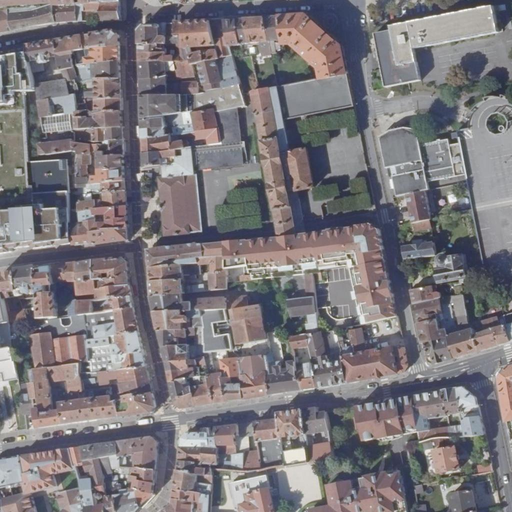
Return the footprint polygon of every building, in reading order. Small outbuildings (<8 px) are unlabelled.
[(0,0),(0,33),(12,31),(11,12),(15,12),(37,10),(54,5),(54,0),(0,0)] [(121,2),(120,2),(102,3),(102,12),(102,14),(103,21),(122,21),(121,2)] [(83,12),(83,22),(92,21),(92,14),(94,14),(95,13),(95,12),(102,12),(102,3),(92,3),(85,4),(86,12),(83,12)] [(66,5),(55,6),(54,6),(56,24),(71,22),(83,22),(83,12),(86,12),(85,4),(66,5)] [(15,12),(11,12),(12,31),(41,25),(56,23),(56,24),(54,6),(55,6),(54,5),(37,10),(15,12)] [(393,31),(376,34),(382,62),(418,54),(417,49),(501,32),(495,6),(392,27),(393,31)] [(308,16),(283,17),(284,38),(284,43),(293,42),(321,69),(323,79),(348,74),(343,47),(308,16)] [(283,17),(266,18),(270,47),(270,49),(270,51),(273,51),(271,40),(284,38),(283,17)] [(266,18),(246,19),(249,43),(252,57),(253,60),(256,59),(255,56),(258,55),(256,42),(261,42),(262,50),(270,49),(270,47),(266,18)] [(246,19),(237,20),(240,45),(249,43),(246,19)] [(226,20),(211,21),(215,40),(228,36),(226,20)] [(228,36),(215,40),(219,58),(232,55),(233,54),(232,46),(240,45),(237,20),(226,20),(228,36)] [(211,21),(182,23),(189,47),(197,46),(198,52),(193,53),(192,50),(190,50),(193,64),(200,62),(219,58),(215,40),(211,21)] [(140,31),(141,52),(157,52),(157,50),(164,50),(164,44),(166,44),(178,42),(178,48),(180,62),(174,62),(177,71),(177,74),(178,78),(195,77),(194,74),(196,74),(193,64),(190,50),(189,47),(182,23),(160,24),(160,25),(146,25),(140,31)] [(115,31),(82,36),(85,50),(94,48),(121,46),(121,36),(115,31)] [(82,36),(56,41),(60,56),(59,56),(62,71),(65,78),(66,78),(67,80),(67,82),(78,79),(78,78),(77,77),(75,69),(74,67),(72,55),(75,54),(74,51),(78,50),(79,51),(85,50),(82,36)] [(60,56),(56,41),(27,46),(28,49),(30,61),(31,61),(47,58),(59,56),(60,56)] [(122,61),(121,46),(94,48),(95,58),(95,63),(122,61)] [(157,52),(141,52),(141,62),(174,62),(180,62),(178,48),(171,49),(172,55),(167,55),(167,50),(164,50),(157,50),(157,52)] [(28,49),(0,54),(0,253),(14,252),(13,248),(69,238),(68,159),(27,161),(28,186),(32,187),(32,204),(0,206),(0,105),(15,105),(15,90),(37,91),(36,86),(33,73),(31,61),(30,61),(28,49)] [(418,54),(382,62),(383,70),(419,61),(418,54)] [(232,55),(219,58),(200,62),(203,74),(205,83),(206,92),(228,88),(240,85),(232,55)] [(47,58),(31,61),(33,73),(45,70),(44,63),(48,62),(47,58)] [(122,79),(122,61),(95,63),(93,63),(93,67),(93,80),(122,79)] [(419,61),(383,70),(386,88),(423,79),(419,61)] [(174,62),(141,62),(142,79),(152,78),(167,79),(167,72),(177,71),(174,62)] [(260,91),(254,92),(279,224),(279,226),(304,221),(299,191),(316,187),(309,149),(291,152),(285,120),(355,107),(348,74),(323,79),(278,87),(260,91)] [(78,79),(67,82),(69,93),(79,91),(78,82),(78,79)] [(123,98),(122,79),(93,80),(88,81),(81,82),(80,82),(81,85),(88,84),(88,88),(97,87),(97,100),(123,98)] [(67,80),(59,82),(36,86),(39,101),(70,95),(69,93),(67,82),(67,80)] [(200,83),(142,85),(142,93),(174,94),(200,94),(200,83)] [(174,94),(142,93),(143,120),(166,117),(191,112),(215,109),(216,113),(237,108),(248,107),(244,94),(242,84),(240,85),(228,88),(206,92),(205,83),(200,83),(200,94),(174,94)] [(80,93),(76,94),(78,105),(86,104),(85,100),(80,101),(80,93)] [(70,95),(39,101),(42,117),(88,111),(89,111),(86,104),(78,105),(76,94),(70,95)] [(124,111),(123,98),(97,100),(97,109),(97,113),(124,111)] [(88,100),(85,100),(89,111),(90,111),(93,112),(94,109),(93,100),(88,100)] [(196,148),(177,150),(178,164),(155,167),(156,171),(162,170),(162,178),(160,178),(166,236),(203,232),(198,174),(196,174),(196,170),(243,164),(237,108),(216,113),(219,128),(220,136),(221,139),(222,145),(218,145),(196,148)] [(215,109),(191,112),(192,129),(189,129),(190,132),(219,128),(216,113),(215,109)] [(88,111),(42,117),(45,132),(47,132),(66,130),(72,129),(75,129),(94,128),(124,127),(124,111),(97,113),(96,113),(96,119),(90,119),(90,117),(89,117),(88,111)] [(166,117),(143,120),(144,121),(144,139),(171,135),(174,134),(173,124),(167,123),(166,117)] [(125,139),(124,127),(94,128),(95,137),(95,142),(106,141),(125,139)] [(95,137),(94,128),(75,129),(74,135),(74,136),(80,138),(92,138),(92,137),(95,137)] [(190,132),(177,134),(178,139),(197,136),(197,140),(220,136),(219,128),(190,132)] [(392,132),(382,138),(419,131),(407,129),(392,132)] [(66,130),(47,132),(48,138),(48,140),(67,137),(66,130)] [(382,138),(384,151),(421,143),(419,131),(382,138)] [(171,135),(144,139),(145,154),(177,150),(196,148),(194,140),(178,142),(172,143),(171,135)] [(125,142),(125,139),(106,141),(106,144),(100,144),(100,148),(100,151),(100,153),(100,157),(125,156),(125,152),(125,142)] [(384,151),(384,152),(387,167),(389,167),(391,178),(395,177),(395,179),(393,180),(395,190),(397,190),(399,197),(408,195),(430,191),(431,190),(430,183),(467,175),(461,143),(450,145),(449,139),(421,145),(421,143),(384,151)] [(41,144),(42,155),(59,153),(76,150),(75,142),(75,141),(41,144)] [(92,144),(75,142),(76,150),(77,151),(79,151),(79,154),(91,155),(91,152),(92,148),(92,144)] [(177,150),(145,154),(145,169),(153,167),(155,167),(178,164),(177,150)] [(91,155),(79,154),(78,164),(78,165),(88,164),(91,164),(91,155)] [(126,168),(125,156),(100,157),(100,169),(126,168)] [(88,164),(78,165),(78,177),(78,178),(89,177),(88,175),(88,164)] [(127,180),(126,168),(100,169),(100,176),(95,176),(95,177),(95,184),(105,183),(105,182),(127,180)] [(89,177),(78,178),(79,188),(89,188),(92,190),(92,194),(95,194),(127,190),(127,180),(105,182),(105,183),(95,184),(95,177),(89,177)] [(128,206),(127,190),(95,194),(95,198),(96,201),(97,209),(128,206)] [(430,191),(408,195),(414,223),(415,223),(431,219),(432,219),(427,195),(430,194),(430,191)] [(376,213),(373,197),(368,198),(371,214),(376,213)] [(81,211),(97,209),(96,201),(83,203),(80,203),(81,211)] [(128,217),(128,206),(97,209),(81,211),(80,212),(80,218),(81,218),(81,221),(87,221),(96,220),(96,219),(96,216),(108,214),(108,218),(128,217)] [(437,218),(452,215),(451,209),(436,212),(437,218)] [(129,228),(128,217),(108,218),(108,223),(101,223),(96,224),(96,220),(87,221),(87,225),(81,225),(81,233),(101,231),(109,228),(129,228)] [(431,219),(415,223),(417,231),(433,227),(431,219)] [(304,221),(279,226),(281,237),(285,236),(306,233),(304,221)] [(76,224),(72,224),(74,243),(74,245),(93,243),(93,245),(129,240),(129,228),(109,228),(101,231),(81,233),(81,225),(81,223),(76,224)] [(379,223),(315,231),(320,270),(350,267),(351,270),(388,263),(379,223)] [(285,236),(281,237),(264,240),(267,279),(307,275),(314,274),(321,274),(320,270),(315,231),(306,233),(285,236)] [(260,240),(260,238),(205,243),(207,258),(229,258),(228,270),(251,267),(252,276),(253,280),(267,279),(264,240),(260,240)] [(414,245),(403,247),(406,260),(438,254),(435,241),(424,243),(423,239),(414,241),(414,245)] [(207,258),(205,243),(200,244),(199,243),(181,245),(152,249),(150,252),(151,267),(201,263),(201,259),(207,258)] [(467,283),(483,281),(482,271),(467,273),(465,254),(449,257),(447,254),(445,254),(442,255),(441,256),(441,257),(440,258),(442,268),(439,268),(441,281),(466,278),(467,283)] [(108,279),(131,277),(130,262),(125,257),(95,260),(96,279),(100,279),(108,279)] [(229,258),(207,258),(201,259),(201,263),(201,265),(214,263),(214,272),(227,270),(228,270),(229,258)] [(96,279),(95,260),(78,262),(80,281),(96,279)] [(80,281),(78,262),(54,266),(55,282),(60,282),(67,282),(67,281),(80,281)] [(201,263),(151,267),(152,282),(185,280),(190,279),(190,275),(193,275),(194,279),(197,278),(196,274),(202,274),(201,265),(201,263)] [(397,307),(388,263),(351,270),(360,315),(397,307)] [(38,268),(38,265),(16,269),(16,271),(17,271),(18,291),(19,296),(23,295),(22,290),(25,290),(25,292),(27,293),(33,293),(33,289),(36,289),(40,288),(38,268)] [(55,282),(54,266),(38,268),(40,288),(41,293),(41,297),(40,297),(41,310),(42,319),(58,317),(58,313),(56,291),(53,291),(54,292),(48,293),(47,285),(55,284),(55,282)] [(350,267),(320,270),(321,274),(314,274),(316,297),(319,323),(321,333),(332,331),(338,330),(347,328),(362,325),(360,315),(351,270),(350,267)] [(228,282),(227,270),(214,272),(211,273),(212,291),(228,290),(228,282)] [(17,271),(16,271),(3,273),(4,280),(7,298),(12,297),(11,292),(14,291),(15,296),(19,296),(18,291),(17,271)] [(314,274),(307,275),(309,298),(316,297),(314,274)] [(131,285),(131,277),(108,279),(108,282),(108,287),(131,285)] [(134,296),(131,285),(108,287),(103,289),(100,290),(97,289),(97,283),(96,279),(80,281),(67,281),(67,282),(67,296),(89,294),(90,301),(93,301),(107,299),(134,296)] [(108,282),(108,279),(100,279),(100,283),(97,283),(97,289),(100,290),(103,289),(102,284),(104,282),(108,282)] [(7,298),(4,280),(0,280),(0,349),(13,348),(11,322),(9,312),(7,298)] [(185,280),(152,282),(153,296),(183,293),(193,293),(192,287),(185,287),(185,280)] [(447,284),(434,287),(436,300),(440,299),(451,297),(462,295),(461,283),(447,284)] [(434,287),(412,291),(414,304),(436,300),(434,287)] [(183,293),(153,296),(153,297),(157,313),(202,309),(216,309),(226,308),(232,308),(248,306),(248,297),(193,300),(194,303),(184,304),(183,293)] [(474,336),(474,335),(472,330),(473,328),(470,326),(464,322),(462,295),(451,297),(456,317),(460,316),(464,331),(457,333),(452,313),(444,315),(449,338),(454,359),(480,352),(474,336)] [(136,308),(134,296),(107,299),(108,305),(109,311),(136,308)] [(316,297),(309,298),(289,300),(292,316),(312,314),(313,324),(319,323),(316,297)] [(436,300),(414,304),(421,337),(425,337),(426,343),(449,338),(444,315),(440,299),(436,300)] [(80,315),(78,302),(78,300),(70,302),(70,303),(71,315),(71,316),(80,316),(80,315)] [(94,305),(93,301),(90,301),(82,301),(82,302),(78,302),(80,315),(85,314),(95,313),(94,310),(94,305)] [(268,333),(263,304),(248,306),(232,308),(238,345),(246,344),(269,340),(268,333)] [(400,317),(397,307),(360,315),(362,325),(400,317)] [(141,332),(136,308),(109,311),(103,312),(95,313),(85,314),(88,333),(89,336),(89,339),(89,340),(109,336),(118,335),(141,332)] [(226,308),(216,309),(219,326),(229,324),(226,308)] [(202,309),(157,313),(161,329),(186,329),(186,326),(187,326),(189,323),(192,323),(192,318),(203,317),(202,309)] [(216,309),(202,309),(203,317),(204,323),(204,324),(205,329),(206,345),(206,353),(205,356),(227,352),(227,350),(223,350),(221,337),(217,338),(215,326),(219,326),(216,309)] [(41,310),(25,311),(29,321),(36,320),(42,319),(41,310)] [(24,311),(9,312),(11,322),(27,321),(24,311)] [(511,336),(509,324),(507,317),(499,318),(498,317),(482,322),(484,331),(474,335),(474,336),(480,352),(511,342),(511,336)] [(27,321),(11,322),(13,348),(33,346),(35,346),(33,338),(33,336),(36,326),(36,320),(29,321),(27,321)] [(410,365),(407,349),(394,347),(361,353),(359,345),(351,347),(347,328),(338,330),(341,342),(345,360),(350,383),(405,373),(410,365)] [(186,329),(161,329),(164,346),(188,345),(188,340),(192,340),(192,338),(197,337),(197,345),(206,345),(205,329),(197,329),(186,329)] [(338,330),(332,331),(335,343),(341,342),(338,330)] [(145,347),(141,332),(118,335),(119,344),(114,345),(115,349),(122,348),(122,350),(127,350),(132,350),(145,347)] [(276,332),(268,333),(269,340),(271,350),(280,348),(276,332)] [(322,337),(321,333),(309,335),(312,346),(315,363),(318,370),(320,388),(342,384),(337,362),(330,363),(329,359),(332,359),(332,356),(333,356),(328,336),(322,337)] [(35,346),(36,352),(39,369),(57,367),(55,349),(53,341),(58,340),(57,335),(33,338),(35,346)] [(119,344),(118,335),(109,336),(110,345),(114,345),(119,344)] [(312,346),(309,335),(293,337),(297,363),(297,365),(304,391),(320,388),(318,370),(315,363),(306,365),(304,356),(300,357),(299,349),(312,346)] [(90,348),(89,340),(89,339),(89,336),(84,337),(58,340),(53,341),(55,349),(57,367),(82,363),(91,362),(90,358),(90,348)] [(110,345),(109,336),(89,340),(90,348),(109,345),(110,345)] [(231,336),(221,337),(223,350),(227,350),(227,352),(233,351),(231,336)] [(449,338),(426,343),(429,354),(434,353),(436,363),(454,359),(449,338)] [(149,367),(145,347),(132,350),(127,350),(122,350),(122,348),(115,349),(114,349),(115,356),(111,357),(109,345),(90,348),(90,358),(92,359),(94,358),(95,373),(99,373),(109,372),(127,369),(149,367)] [(188,345),(164,346),(167,361),(192,358),(191,353),(198,352),(199,358),(205,357),(205,356),(206,353),(206,345),(197,345),(188,345)] [(13,348),(0,349),(0,375),(4,374),(5,383),(19,380),(13,348)] [(192,358),(167,361),(170,371),(208,367),(206,360),(205,357),(199,358),(192,358)] [(269,360),(269,357),(249,358),(241,359),(244,385),(245,400),(271,396),(270,378),(272,377),(269,360)] [(206,360),(208,367),(210,376),(212,384),(217,403),(228,402),(226,385),(233,385),(232,377),(233,377),(231,360),(229,360),(222,361),(224,374),(216,375),(213,359),(206,360)] [(241,359),(231,360),(233,377),(232,377),(233,385),(226,385),(228,402),(237,401),(236,385),(244,385),(241,359)] [(297,365),(297,363),(290,363),(291,373),(284,374),(282,366),(282,363),(276,364),(274,359),(269,360),(272,377),(270,378),(271,396),(304,391),(297,365)] [(342,384),(350,383),(345,360),(337,362),(342,384)] [(87,374),(92,373),(91,362),(82,363),(80,372),(81,374),(87,374)] [(36,414),(39,429),(58,426),(56,411),(55,411),(51,382),(68,379),(82,378),(81,374),(80,372),(82,363),(57,367),(39,369),(38,369),(29,370),(31,385),(32,384),(34,394),(37,414),(36,414)] [(511,366),(503,369),(499,376),(507,421),(509,431),(511,430),(511,366)] [(152,380),(149,367),(127,369),(109,372),(99,373),(100,380),(110,379),(128,377),(129,383),(152,380)] [(208,367),(170,371),(172,382),(188,378),(210,376),(208,367)] [(188,378),(172,382),(176,400),(186,398),(189,396),(188,389),(194,387),(212,384),(210,376),(188,378)] [(84,384),(83,381),(82,378),(68,379),(71,402),(78,401),(81,401),(81,399),(80,396),(80,393),(81,393),(81,389),(84,388),(84,384)] [(155,393),(152,380),(129,383),(121,384),(111,384),(112,388),(113,396),(114,399),(119,398),(138,394),(138,396),(155,393)] [(194,387),(198,406),(217,403),(212,384),(194,387)] [(245,400),(244,385),(236,385),(237,401),(245,400)] [(186,398),(176,400),(177,405),(184,409),(198,406),(194,387),(188,389),(189,396),(186,398)] [(466,387),(459,388),(463,412),(464,419),(482,417),(478,398),(466,387)] [(112,388),(104,389),(104,397),(106,397),(113,396),(112,388)] [(459,388),(444,390),(448,414),(463,412),(459,388)] [(104,389),(101,390),(94,391),(94,398),(104,397),(104,389)] [(444,390),(416,395),(416,396),(420,431),(421,441),(435,439),(451,437),(449,426),(439,428),(430,429),(429,418),(437,417),(448,416),(448,414),(444,390)] [(94,398),(94,391),(84,392),(84,393),(84,395),(85,400),(94,398)] [(158,407),(155,393),(138,396),(138,394),(119,398),(122,417),(153,413),(158,407)] [(22,397),(26,415),(36,414),(37,414),(34,394),(29,395),(22,397)] [(122,417),(119,398),(114,399),(113,396),(106,397),(109,419),(122,417)] [(388,429),(389,436),(420,431),(416,396),(396,399),(400,419),(400,420),(400,421),(400,422),(399,423),(399,424),(398,424),(398,425),(397,426),(396,426),(395,427),(394,428),(388,429)] [(84,422),(109,419),(106,397),(104,397),(94,398),(85,400),(83,400),(81,401),(78,401),(79,410),(83,410),(84,422)] [(359,406),(365,440),(389,436),(388,429),(393,428),(394,428),(395,427),(396,426),(397,426),(398,425),(398,424),(399,424),(399,423),(400,422),(400,421),(400,420),(400,419),(396,399),(359,406)] [(65,425),(84,422),(83,410),(79,410),(78,401),(71,402),(61,403),(63,411),(65,425)] [(312,434),(331,431),(328,412),(319,413),(319,408),(305,410),(310,445),(314,444),(312,434)] [(288,465),(312,461),(310,447),(310,445),(305,410),(280,413),(280,419),(284,438),(298,436),(299,439),(303,438),(305,449),(286,452),(288,465)] [(58,426),(65,425),(63,411),(56,411),(58,426)] [(466,436),(486,434),(482,417),(464,419),(464,424),(466,436)] [(275,467),(288,465),(286,452),(284,438),(280,419),(257,422),(258,433),(260,447),(271,445),(273,441),(273,439),(279,438),(278,446),(275,447),(277,461),(274,462),(275,467)] [(245,436),(258,433),(257,422),(243,424),(245,436)] [(244,454),(247,454),(247,451),(240,442),(237,442),(237,437),(245,436),(243,424),(218,428),(219,446),(236,445),(235,454),(244,454)] [(449,426),(451,437),(466,436),(464,424),(449,426)] [(219,446),(218,428),(204,430),(206,442),(209,442),(210,448),(219,449),(219,446)] [(206,442),(204,430),(189,432),(184,438),(183,445),(210,448),(209,442),(206,442)] [(154,438),(119,442),(121,454),(121,457),(124,457),(136,456),(136,469),(156,470),(159,442),(154,438)] [(83,447),(86,462),(95,460),(96,461),(102,459),(111,456),(121,454),(119,442),(83,447)] [(312,461),(318,460),(336,457),(333,443),(310,447),(312,461)] [(180,459),(202,461),(219,463),(219,453),(219,449),(210,448),(183,445),(180,459)] [(219,453),(235,454),(236,445),(219,446),(219,449),(219,453)] [(456,446),(435,451),(440,473),(462,468),(456,446)] [(81,466),(86,465),(87,464),(86,462),(83,447),(71,449),(76,468),(78,467),(81,466)] [(53,486),(81,479),(79,472),(78,467),(76,468),(71,449),(46,452),(49,464),(51,476),(53,486)] [(249,472),(263,469),(262,462),(261,454),(260,451),(247,454),(244,454),(246,471),(249,471),(249,472)] [(24,482),(25,488),(26,493),(26,494),(31,493),(31,491),(32,489),(30,481),(28,470),(49,464),(46,452),(21,456),(27,482),(24,482)] [(261,454),(262,462),(271,461),(270,453),(261,454)] [(121,454),(111,456),(113,469),(116,468),(121,468),(121,460),(121,457),(121,454)] [(237,470),(246,471),(244,454),(235,454),(236,465),(237,470)] [(0,487),(24,482),(27,482),(21,456),(0,458),(0,487)] [(111,456),(102,459),(104,475),(113,472),(113,469),(111,456)] [(136,469),(136,456),(124,457),(124,460),(126,460),(128,462),(128,468),(136,469)] [(93,479),(98,511),(109,511),(107,497),(106,489),(106,485),(104,475),(102,459),(96,461),(95,460),(86,462),(87,464),(86,465),(87,470),(88,470),(90,479),(93,479)] [(209,474),(215,475),(216,470),(202,467),(202,461),(180,459),(179,469),(193,471),(193,472),(202,473),(209,474)] [(202,467),(216,470),(225,470),(225,465),(219,463),(202,461),(202,467)] [(405,470),(413,469),(412,463),(394,465),(395,472),(394,473),(395,476),(398,475),(399,482),(406,481),(405,470)] [(481,474),(494,472),(492,463),(481,465),(479,468),(481,474)] [(28,470),(30,481),(51,476),(49,464),(28,470)] [(416,484),(413,469),(405,470),(406,481),(399,482),(398,475),(395,476),(394,473),(395,472),(394,465),(385,473),(386,476),(382,477),(382,473),(370,476),(365,477),(366,485),(356,486),(351,487),(350,481),(337,483),(341,505),(341,508),(334,509),(333,506),(318,509),(316,511),(419,511),(419,507),(417,493),(416,484)] [(141,480),(155,483),(155,479),(156,470),(136,469),(133,475),(133,478),(132,479),(131,482),(132,483),(137,484),(138,482),(140,483),(141,482),(141,480)] [(199,482),(201,482),(202,473),(193,472),(193,471),(179,469),(177,479),(199,482)] [(86,506),(87,511),(98,511),(93,479),(90,479),(88,470),(87,470),(82,472),(79,472),(81,479),(82,479),(86,497),(86,506)] [(201,482),(208,483),(209,474),(202,473),(201,482)] [(31,493),(53,488),(53,486),(51,476),(30,481),(32,489),(31,491),(31,493)] [(269,476),(230,483),(234,508),(243,506),(244,511),(275,511),(271,490),(272,490),(269,476)] [(63,505),(64,511),(87,511),(86,506),(86,497),(82,479),(81,479),(53,486),(53,488),(55,493),(59,492),(62,503),(61,503),(62,505),(63,505)] [(176,490),(207,494),(207,489),(199,488),(199,482),(177,479),(175,490),(176,490)] [(138,488),(155,494),(156,493),(154,493),(155,483),(141,480),(141,482),(140,483),(138,482),(137,484),(136,489),(138,488)] [(115,494),(119,511),(137,511),(141,509),(139,491),(132,492),(123,494),(122,484),(120,484),(120,481),(114,481),(114,482),(114,484),(115,487),(115,494)] [(416,484),(417,493),(425,491),(424,483),(416,484)] [(106,489),(107,497),(115,494),(115,487),(106,489)] [(139,491),(141,509),(142,508),(141,507),(154,495),(155,494),(138,488),(139,491)] [(174,511),(187,511),(212,511),(214,495),(207,494),(176,490),(174,504),(170,506),(174,511)] [(451,494),(454,511),(473,511),(477,511),(473,490),(451,494)] [(36,511),(31,493),(26,494),(0,499),(0,504),(1,511),(36,511)] [(107,497),(109,511),(119,511),(115,494),(107,497)]
